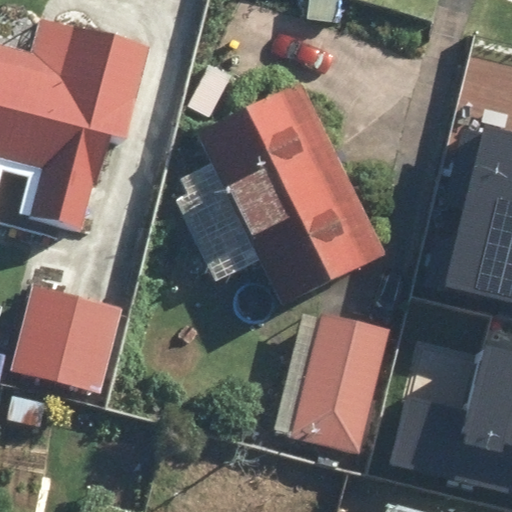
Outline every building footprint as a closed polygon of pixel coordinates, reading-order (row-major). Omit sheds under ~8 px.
[(0,224),(80,243),(103,147),(124,152),(147,51),(37,25),(29,60),(0,52),(0,224)] [(296,78),(198,127),(288,305),(385,257),(296,78)] [(511,302),(511,123),(481,116),(438,283),(511,302)] [(130,311),(19,280),(0,346),(0,372),(105,402),(130,311)] [(388,328),(318,311),(286,444),(356,460),(388,328)] [(410,403),(392,466),(511,499),(511,342),(497,339),(473,421),(410,403)]
